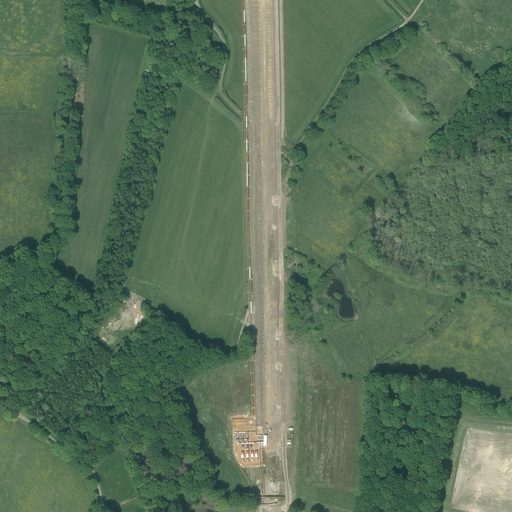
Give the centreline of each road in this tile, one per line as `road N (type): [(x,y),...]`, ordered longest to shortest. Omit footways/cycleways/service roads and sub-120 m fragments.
road 1 (track): [(276,0),(287,511)]
road 2 (track): [(93,468),(197,367),(236,355),(291,158)]
road 3 (track): [(0,288),(16,284),(59,241),(72,0)]
road 4 (track): [(291,158),(355,54),(423,0)]
road 5 (track): [(195,0),(220,38),(219,94),(291,158)]
road 6 (track): [(273,511),(173,492),(101,508)]
